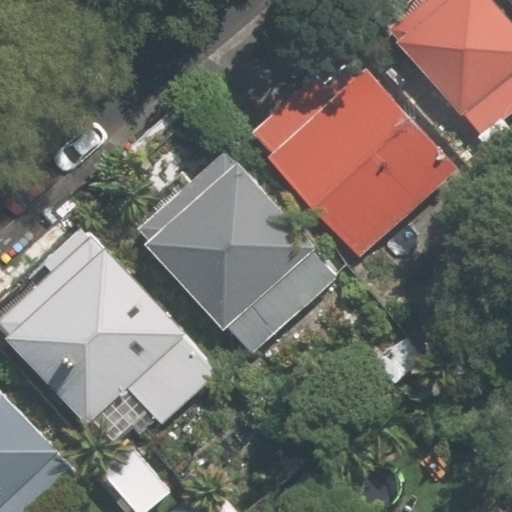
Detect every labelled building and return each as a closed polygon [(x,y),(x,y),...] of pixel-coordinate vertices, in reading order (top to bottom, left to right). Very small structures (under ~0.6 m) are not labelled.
[(511,33),(479,0),(398,0),(368,30),(482,145),(511,115),(511,33)] [(348,44),(242,146),(353,261),(459,159),(348,44)] [(124,241),(211,333),(219,326),(251,359),(332,282),(213,156),(124,241)] [(84,229),(0,303),(0,346),(78,434),(124,393),(153,425),(212,373),(84,229)] [(0,511),(32,511),(64,483),(0,414),(0,511)] [(127,443),(94,475),(129,511),(144,511),(169,488),(127,443)] [(201,511),(180,496),(168,511),(201,511)]
